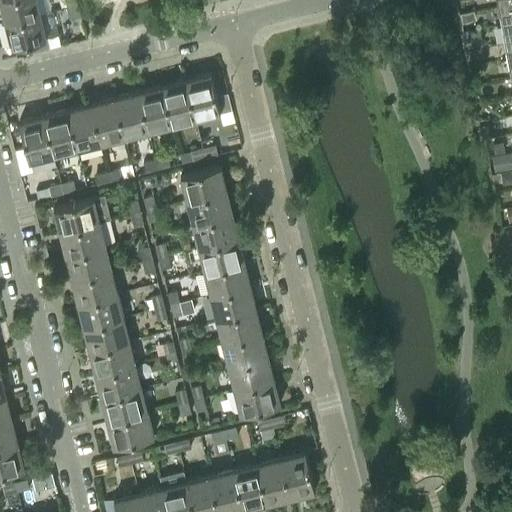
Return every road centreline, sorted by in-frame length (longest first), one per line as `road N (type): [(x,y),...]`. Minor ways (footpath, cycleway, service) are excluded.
road 1 (residential): [(354,511),(230,24)]
road 2 (residential): [(84,511),(53,415),(39,323),(18,274),(0,181)]
road 3 (residential): [(0,82),(230,24)]
